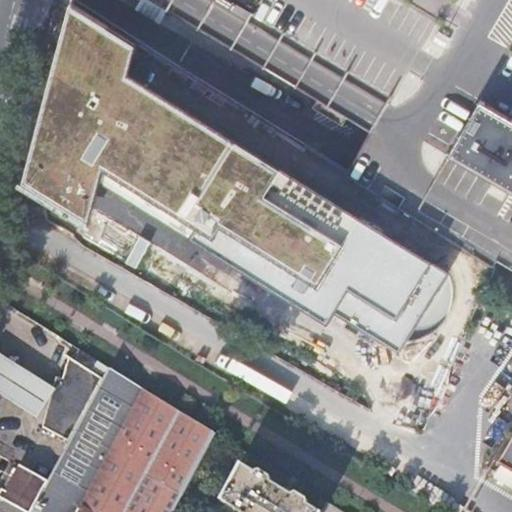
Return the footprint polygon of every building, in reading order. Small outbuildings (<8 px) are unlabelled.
[(511,0),(147,0),(372,131),(347,174),(494,266),(498,259),(511,267),(511,0)] [(86,236),(139,266),(154,240),(100,210),(86,236)] [(0,355),(0,394),(41,419),(58,390),(0,355)] [(3,491),(0,495),(0,498),(24,511),(34,511),(111,370),(110,369),(103,380),(71,360),(60,398),(55,399),(46,430),(69,444),(48,482),(21,467),(7,493),(3,491)] [(111,370),(34,511),(173,511),(210,445),(216,434),(111,370)] [(229,442),(216,434),(210,445),(224,453),(229,442)] [(511,439),(500,459),(511,466),(511,439)] [(317,511),(243,467),(223,503),(237,511),(317,511)]
